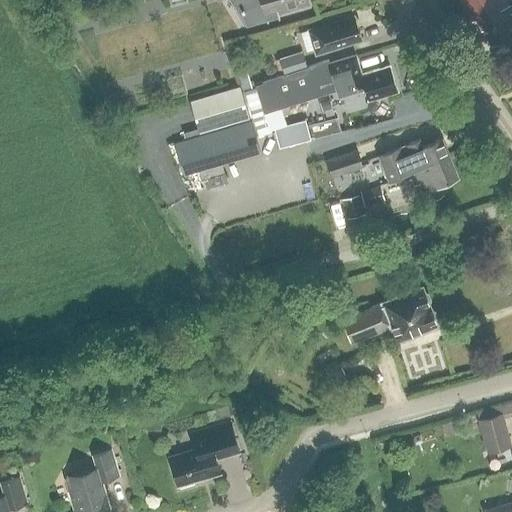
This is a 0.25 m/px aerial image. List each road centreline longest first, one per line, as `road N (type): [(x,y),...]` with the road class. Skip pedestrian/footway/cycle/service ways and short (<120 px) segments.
road 1 (unclassified): [(511,206),(284,276),(249,292),(194,344),(0,403)]
road 2 (residential): [(275,499),(310,438),(511,381)]
road 3 (unclassified): [(511,160),(403,0)]
